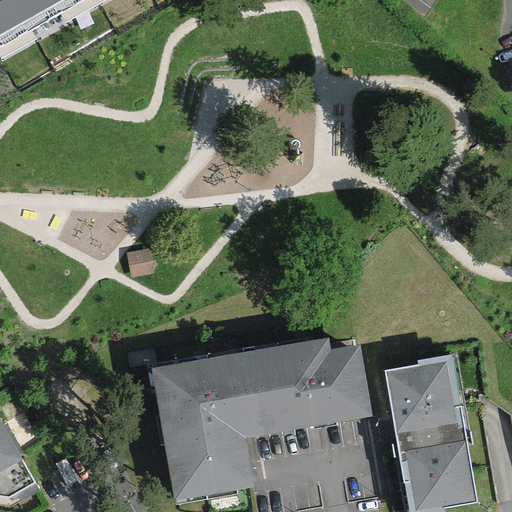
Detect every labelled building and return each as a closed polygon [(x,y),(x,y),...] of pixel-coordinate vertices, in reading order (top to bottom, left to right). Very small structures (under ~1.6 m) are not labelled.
[(0,0),(0,37),(68,0),(0,0)] [(154,246),(133,251),(138,274),(159,269),(154,246)] [(276,339),(277,349),(305,344),(304,334),(276,339)] [(212,350),(213,360),(277,349),(276,339),(212,350)] [(177,490),(245,478),(237,429),(235,421),(287,413),(289,421),(313,416),(312,408),(363,399),(362,394),(361,394),(353,348),(324,353),(322,341),(305,344),(277,349),(213,360),(156,369),(168,439),(162,440),(164,452),(170,451),(177,490)] [(145,361),(146,371),(156,369),(213,360),(212,350),(145,361)] [(442,505),(475,499),(470,467),(469,467),(462,423),(456,423),(445,357),(416,362),(416,361),(383,367),(391,416),(397,415),(399,430),(394,431),(399,459),(404,458),(413,509),(441,504),(442,505)] [(235,421),(237,429),(289,421),(287,413),(235,421)] [(0,492),(7,493),(33,478),(17,449),(12,452),(2,436),(7,434),(0,421),(0,492)]
